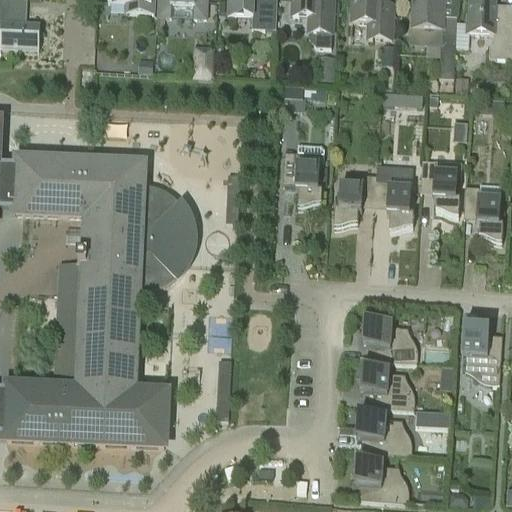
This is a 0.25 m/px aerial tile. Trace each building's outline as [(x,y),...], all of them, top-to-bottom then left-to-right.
[(0,0),(0,39),(1,40),(0,51),(0,54),(38,56),(40,30),(35,30),(24,29),(25,2),(24,2),(2,1),(2,0),(2,1),(0,0)] [(107,0),(108,8),(126,9),(125,18),(154,19),(154,0),(107,0)] [(158,0),(157,22),(164,22),(171,22),(195,23),(206,24),(207,0),(158,0)] [(228,0),(227,21),(252,22),(251,35),(276,36),(277,0),(228,0)] [(293,0),(292,20),(309,21),(308,37),(309,37),(309,45),(317,55),(331,56),(331,38),(333,12),(321,12),(321,0),(293,0)] [(353,0),(352,27),(369,28),(368,43),(391,44),(392,19),(393,13),(387,12),(380,15),(381,0),(353,0)] [(413,0),(412,34),(440,35),(438,84),(454,85),(457,23),(444,23),(444,0),(413,0)] [(467,28),(466,38),(468,38),(493,40),(492,50),(489,50),(489,64),(511,65),(511,11),(495,11),(495,0),(469,0),(469,20),(467,20),(467,28)] [(214,79),(214,51),(196,51),(195,79),(214,79)] [(383,51),(382,70),(393,70),(394,51),(383,51)] [(318,61),(317,84),(332,85),(333,62),(318,61)] [(140,66),(139,78),(152,78),(152,66),(140,66)] [(456,83),(455,98),(467,98),(468,83),(456,83)] [(281,91),(279,119),(290,120),(290,117),(301,118),(302,106),(303,93),(281,91)] [(384,97),(383,110),(395,111),(396,98),(384,97)] [(438,103),(430,103),(430,111),(437,112),(438,103)] [(511,106),(481,104),(480,118),(511,120),(511,106)] [(467,135),(454,135),(454,147),(466,147),(467,135)] [(285,158),(283,191),(295,191),(295,196),(299,197),(298,214),(299,214),(301,214),(302,214),(304,214),(306,213),(307,213),(309,212),(310,212),(312,211),(313,211),(315,210),(317,210),(318,210),(320,210),(321,210),(322,196),(319,196),(320,172),(323,172),(324,161),(324,156),(321,151),(298,150),(298,159),(285,158)] [(0,441),(6,442),(5,446),(164,453),(166,400),(133,398),(137,300),(149,298),(155,297),(160,295),(166,292),(169,290),(172,288),(178,282),(179,281),(183,276),(186,272),(187,270),(188,267),(190,261),(192,254),(193,249),(193,245),(193,237),(190,227),(185,217),(181,212),(175,205),(169,201),(162,196),(156,194),(151,193),(148,192),(142,192),(143,172),(18,166),(17,170),(0,169),(0,216),(15,217),(15,220),(88,223),(86,263),(78,263),(78,270),(64,270),(58,395),(8,392),(8,395),(0,394),(0,441)] [(422,167),(421,193),(433,194),(433,205),(436,205),(435,217),(438,217),(441,218),(444,219),(447,221),(449,222),(452,223),(455,224),(458,224),(460,204),(456,204),(458,181),(461,181),(462,169),(422,167)] [(376,182),(375,209),(387,209),(387,220),(390,220),(389,238),(391,238),(392,238),(394,237),(396,237),(397,237),(399,236),(401,236),(403,235),(404,235),(406,234),(407,234),(409,234),(410,234),(412,234),(413,234),(413,220),(410,219),(413,174),(377,172),(376,182)] [(227,181),(225,229),(238,230),(240,181),(227,181)] [(335,215),(334,234),(335,234),(337,234),(339,234),(340,234),(342,234),(343,233),(345,233),(346,232),(347,232),(349,231),(350,231),(352,231),(353,230),(355,230),(356,230),(357,230),(358,218),(362,219),(362,208),(375,209),(376,182),(363,181),(362,191),(340,190),(338,215),(335,215)] [(465,193),(464,219),(477,220),(476,231),(479,231),(479,243),(482,243),(485,244),(488,245),(490,247),(493,248),(496,249),(499,249),(502,250),(503,230),(499,230),(501,205),(479,204),(479,194),(465,193)] [(363,344),(362,354),(368,354),(367,367),(416,370),(417,369),(417,367),(417,366),(418,364),(418,362),(418,361),(418,359),(417,358),(417,356),(417,355),(416,353),(416,351),(415,350),(414,348),(413,347),(412,345),(411,343),(410,342),(409,340),(409,338),(408,336),(408,335),(392,334),(392,329),(364,327),(363,344)] [(463,334),(461,362),(466,362),(465,378),(466,379),(468,379),(470,380),(471,381),(473,382),(474,383),(475,384),(477,385),(478,386),(479,387),(480,388),(482,389),(483,389),(485,390),(486,391),(488,391),(489,391),(491,391),(492,392),(494,392),(496,392),(497,391),(499,391),(501,355),(502,342),(489,341),(489,335),(480,335),(463,334)] [(219,366),(216,426),(228,427),(231,367),(219,366)] [(360,390),(359,400),(365,400),(364,414),(413,417),(414,415),(414,414),(414,412),(415,410),(415,409),(415,407),(415,406),(414,404),(414,402),(414,401),(413,399),(413,398),(412,396),(411,395),(410,393),(409,391),(408,390),(407,388),(406,386),(406,384),(405,382),(405,381),(389,380),(389,375),(361,374),(360,390)] [(357,437),(356,446),(362,447),(361,460),(410,463),(411,461),(411,460),(412,458),(412,457),(412,455),(412,454),(412,452),(412,450),(411,449),(411,447),(410,446),(410,444),(409,443),(408,441),(407,440),(406,438),(405,436),(404,435),(403,433),(403,431),(402,429),(402,427),(386,426),(386,422),(358,420),(357,437)] [(354,483),(353,493),(359,493),(358,506),(407,510),(408,509),(408,507),(409,505),(409,504),(409,502),(409,501),(409,499),(409,498),(408,496),(408,495),(408,493),(407,492),(406,490),(406,489),(405,488),(404,486),(403,485),(402,483),(401,482),(400,480),(400,478),(399,476),(399,475),(399,474),(383,473),(383,469),(355,467),(354,483)] [(274,475),(258,474),(258,482),(273,483),(274,475)] [(450,503),(449,510),(467,511),(468,505),(463,499),(452,498),(450,503)]
